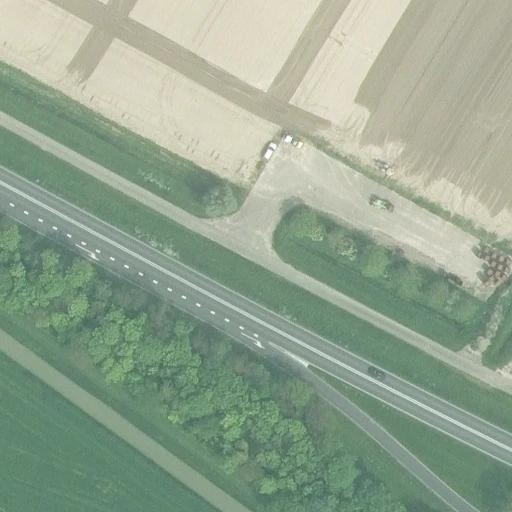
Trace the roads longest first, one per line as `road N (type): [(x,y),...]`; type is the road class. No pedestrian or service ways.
road 1 (unclassified): [(511,387),(0,115)]
road 2 (trunk): [(270,329),(0,182)]
road 3 (trunk): [(270,329),(511,450)]
road 4 (trunk): [(270,329),(303,378),(353,418)]
